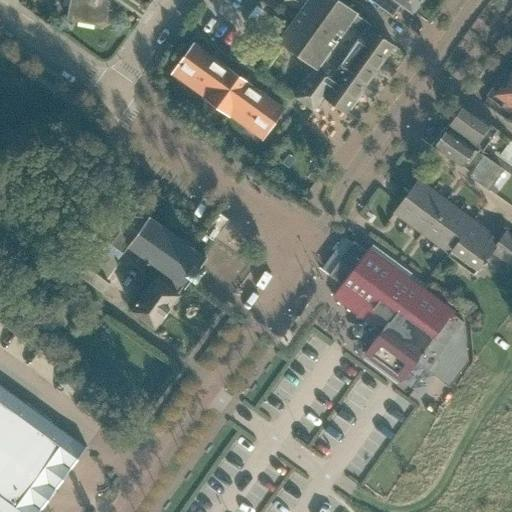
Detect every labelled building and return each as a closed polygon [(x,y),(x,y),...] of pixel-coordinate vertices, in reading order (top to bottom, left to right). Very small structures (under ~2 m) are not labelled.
[(71,0),(68,18),(107,26),(112,0),(71,0)] [(338,0),(306,0),(278,40),(316,66),(295,96),(314,110),(324,95),(347,111),(363,87),(371,92),(375,86),(368,81),(394,42),(373,27),(370,32),(366,29),(371,21),(356,10),(355,12),(338,0)] [(376,0),(390,9),(396,0),(401,0),(414,9),(421,0),(376,0)] [(209,98),(230,69),(195,44),(179,66),(195,78),(190,84),(209,98)] [(229,112),(250,83),(230,69),(209,98),(229,112)] [(511,71),(508,69),(496,85),(500,88),(497,93),(501,96),(498,100),(511,110),(511,71)] [(268,132),(284,109),(250,83),(229,112),(248,126),(252,120),(268,132)] [(476,148),(481,152),(498,128),(465,104),(451,123),(481,146),(479,150),(476,148)] [(502,167),(481,152),(476,148),(448,127),(435,145),(475,174),(473,177),(487,187),(502,167)] [(419,179),(394,213),(476,274),(492,252),(509,264),(511,261),(511,262),(511,234),(506,231),(501,239),(419,179)] [(162,268),(186,285),(192,277),(200,283),(211,267),(203,261),(208,254),(151,213),(155,207),(143,199),(132,214),(125,215),(124,216),(119,222),(119,224),(119,226),(120,230),(112,242),(126,252),(131,246),(136,249),(129,259),(146,271),(153,262),(162,268)] [(372,244),(368,250),(423,291),(427,285),(372,244)] [(68,252),(62,260),(80,273),(80,274),(103,292),(111,283),(107,280),(121,261),(101,245),(86,265),(68,252)] [(471,355),(464,321),(423,291),(368,250),(334,295),(376,326),(379,323),(384,327),(368,349),(403,376),(415,360),(449,385),(471,355)] [(186,285),(162,268),(134,308),(158,325),(186,285)] [(73,322),(83,309),(70,299),(60,312),(73,322)] [(0,509),(4,511),(37,511),(82,450),(86,446),(0,383),(0,509)]
